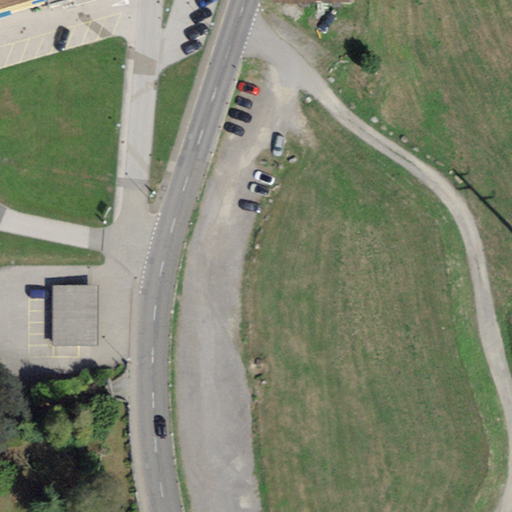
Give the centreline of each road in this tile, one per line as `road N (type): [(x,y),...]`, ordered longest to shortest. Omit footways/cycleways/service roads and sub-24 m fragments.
road 1 (secondary): [(245,0),(156,291),(154,438),(166,511)]
road 2 (unknown): [(148,16),(0,51)]
road 3 (unknown): [(153,363),(111,324),(120,243)]
